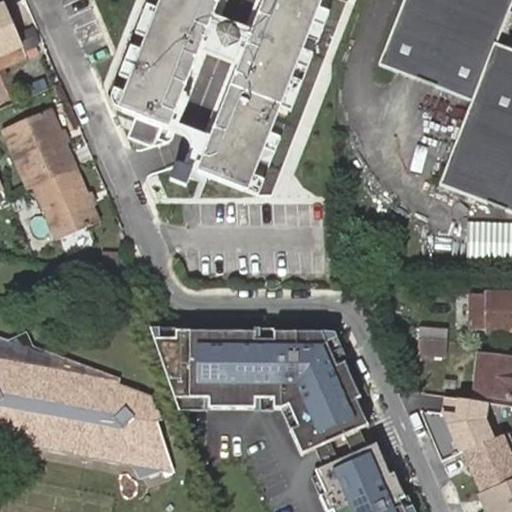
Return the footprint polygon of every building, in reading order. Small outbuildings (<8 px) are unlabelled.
[(161,0),(146,37),(139,56),(187,74),(195,52),(201,38),(208,20),(215,0),(161,0)] [(203,151),(194,175),(241,193),(300,39),(315,0),(261,0),(248,35),(246,39),(235,68),(206,144),(203,151)] [(511,209),(511,48),(495,41),(507,9),(509,0),(402,0),(379,63),(414,77),(416,72),(434,77),(431,83),(471,98),(438,180),(487,200),(489,194),(507,201),(506,207),(511,209)] [(0,54),(18,47),(1,8),(0,8),(0,54)] [(248,35),(208,20),(201,38),(195,52),(235,68),(246,39),(248,35)] [(139,56),(135,67),(182,85),(187,74),(139,56)] [(135,67),(116,114),(117,118),(162,135),(165,128),(182,85),(135,67)] [(5,133),(30,192),(35,189),(75,172),(50,113),(5,133)] [(165,128),(162,135),(198,149),(189,173),(194,175),(203,151),(206,144),(201,143),(165,128)] [(183,189),(189,173),(175,168),(169,184),(170,185),(183,189)] [(75,172),(35,189),(59,242),(98,225),(75,172)] [(511,295),(487,295),(487,332),(511,331),(511,295)] [(323,334),(151,333),(178,410),(282,411),(302,457),(317,451),(359,433),(369,428),(357,402),(361,400),(345,365),(337,368),(332,355),(327,343),(323,334)] [(339,338),(327,343),(332,355),(344,350),(339,338)] [(0,439),(27,444),(28,446),(30,448),(33,449),(37,449),(39,447),(82,454),(84,457),(89,458),(93,457),(95,456),(115,463),(171,474),(176,474),(158,423),(162,419),(160,410),(157,410),(153,397),(118,385),(32,353),(26,340),(13,347),(0,341),(0,439)] [(448,342),(420,340),(418,355),(447,358),(448,342)] [(350,363),(344,350),(332,355),(337,368),(345,365),(350,363)] [(511,359),(480,355),(474,395),(511,401),(511,397),(511,359)] [(359,433),(317,451),(326,471),(368,453),(359,433)] [(511,511),(511,460),(502,436),(460,454),(478,497),(476,498),(481,511),(511,511)] [(389,475),(378,449),(368,453),(326,471),(311,478),(326,511),(404,511),(403,509),(399,500),(404,498),(393,473),(389,475)] [(413,505),(409,496),(404,498),(399,500),(403,509),(413,505)]
